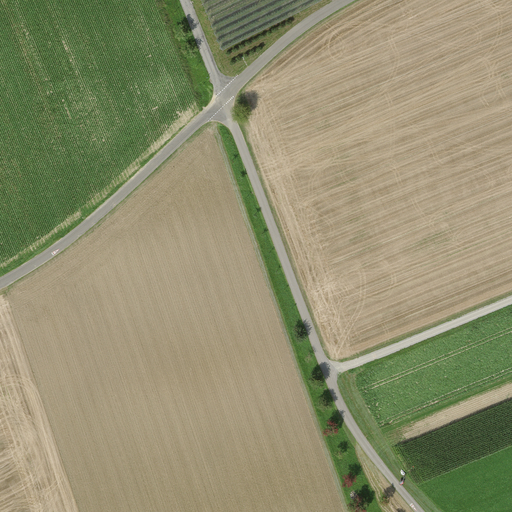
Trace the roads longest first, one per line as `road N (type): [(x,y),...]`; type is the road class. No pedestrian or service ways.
road 1 (unclassified): [(223,100),(101,215),(0,285)]
road 2 (track): [(511,300),(329,375)]
road 3 (unclassified): [(350,0),(285,43),(223,100)]
